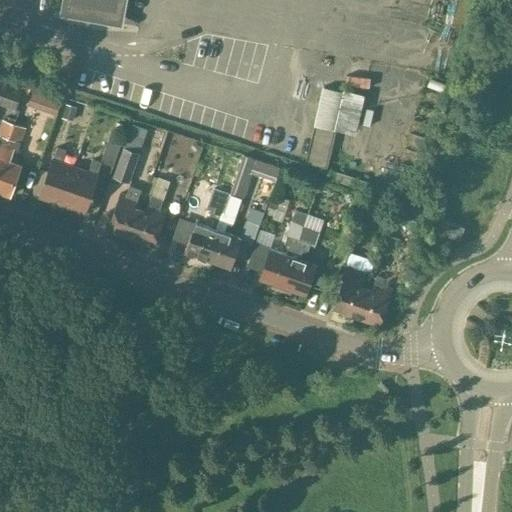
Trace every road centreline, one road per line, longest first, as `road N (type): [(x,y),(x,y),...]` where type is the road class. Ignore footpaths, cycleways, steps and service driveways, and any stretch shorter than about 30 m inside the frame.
road 1 (secondary): [(442,348),(370,353),(0,220)]
road 2 (secondary): [(454,374),(469,408),(465,511)]
